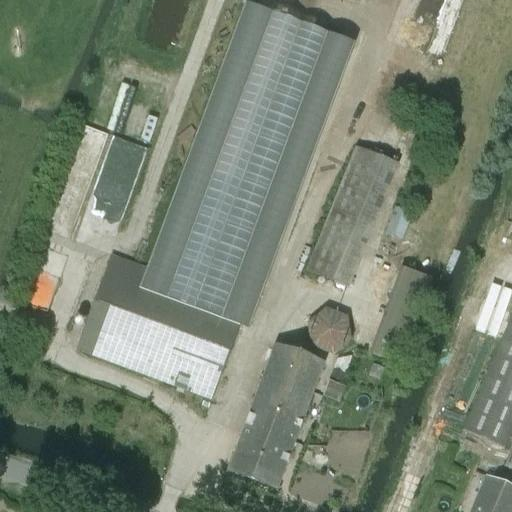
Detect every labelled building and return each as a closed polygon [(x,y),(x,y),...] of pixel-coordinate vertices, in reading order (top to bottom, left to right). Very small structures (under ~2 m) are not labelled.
[(211,401),(343,42),(244,5),(147,270),(111,257),(77,351),(211,401)] [(420,104),(429,81),(391,67),(382,90),(420,104)] [(99,227),(113,232),(140,149),(85,131),(71,172),(72,172),(53,228),(73,235),(78,222),(98,228),(99,227)] [(348,288),(398,165),(357,148),(306,271),(348,288)] [(403,243),(413,217),(395,210),(385,236),(403,243)] [(375,323),(404,333),(403,336),(424,343),(444,285),(395,267),(375,323)] [(480,298),(468,330),(489,338),(501,306),(480,298)] [(333,357),(352,341),(347,317),(324,309),(305,325),(310,349),(333,357)] [(504,449),(511,429),(511,316),(463,432),(504,449)] [(300,427),(323,365),(274,347),(251,409),(300,427)] [(337,360),(333,370),(342,373),(345,374),(351,357),(337,360)] [(333,370),(331,378),(340,381),(342,373),(333,370)] [(338,402),(342,387),(327,382),(322,397),(338,402)] [(276,490),(300,427),(251,409),(228,472),(276,490)] [(511,511),(511,489),(482,476),(480,481),(483,483),(470,511),(511,511)]
